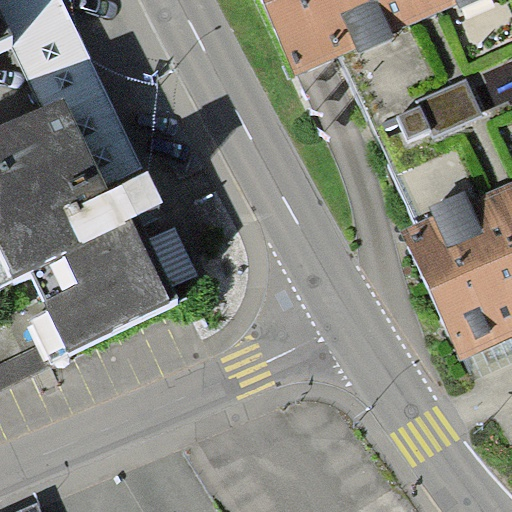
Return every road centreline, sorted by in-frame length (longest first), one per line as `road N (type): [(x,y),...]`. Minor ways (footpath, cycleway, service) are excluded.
road 1 (residential): [(0,479),(338,322)]
road 2 (secondary): [(170,0),(338,322)]
road 3 (unknown): [(338,322),(373,311),(384,290),(384,258),(341,92)]
road 4 (secondary): [(338,322),(479,511)]
